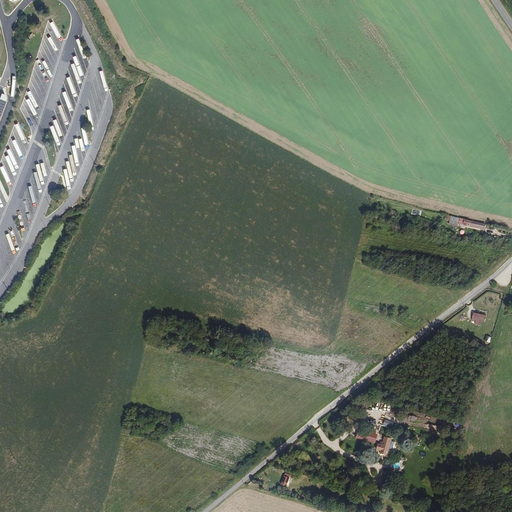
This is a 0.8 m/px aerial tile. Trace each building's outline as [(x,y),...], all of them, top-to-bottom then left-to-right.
[(480,227),(447,219),(445,224),(479,232),(480,227)] [(480,324),(482,318),(470,315),(468,321),(471,323),(470,326),(473,327),(474,325),(475,326),(476,322),(477,323),(480,324)] [(376,438),(378,434),(359,429),(358,433),(376,438)] [(375,442),(376,438),(358,433),(356,437),(375,442)] [(388,449),(389,445),(390,441),(391,438),(385,436),(382,445),(380,453),(387,455),(387,453),(388,449)] [(287,487),(290,478),(284,476),(281,485),(287,487)]
